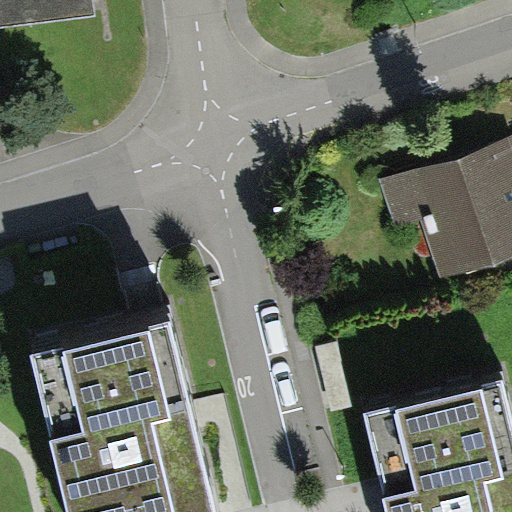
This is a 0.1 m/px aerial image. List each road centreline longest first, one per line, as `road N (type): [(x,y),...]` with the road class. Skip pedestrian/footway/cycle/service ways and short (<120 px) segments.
road 1 (residential): [(299,511),(215,154)]
road 2 (residential): [(215,154),(511,39)]
road 3 (residential): [(0,217),(215,154)]
road 4 (residential): [(215,154),(197,0)]
